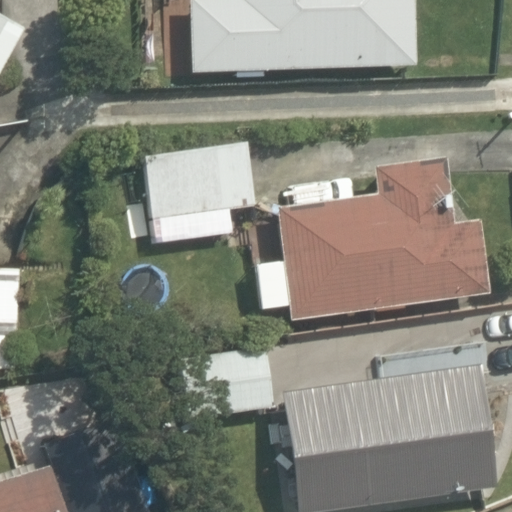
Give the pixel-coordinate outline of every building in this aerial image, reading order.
[(263,74),(415,69),(412,0),(203,0),(188,0),(190,77),(234,76),(235,81),(263,80),(263,74)] [(0,76),(23,33),(0,21),(0,76)] [(254,209),(245,145),(142,161),(151,225),(254,209)] [(371,171),(374,198),(274,212),(282,264),(253,268),(259,314),(287,311),(289,326),(487,298),(477,224),(452,227),(443,161),(371,171)] [(0,372),(19,373),(20,271),(0,270),(0,372)] [(273,410),(264,350),(166,364),(174,425),(273,410)] [(479,368),(279,396),(294,511),(348,511),(496,492),(479,368)] [(62,511),(50,469),(35,474),(31,465),(0,475),(0,511),(62,511)]
